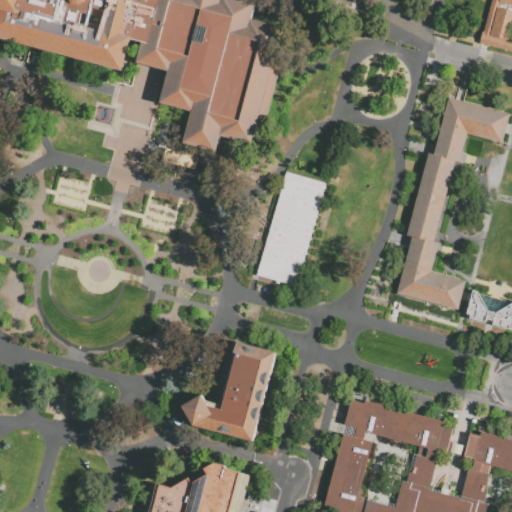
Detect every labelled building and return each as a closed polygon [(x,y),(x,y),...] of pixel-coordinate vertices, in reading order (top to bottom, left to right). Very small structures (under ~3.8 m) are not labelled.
[(157,0),(146,41),(141,40),(128,37),(120,69),(0,38),(0,0),(157,0)] [(157,0),(250,0),(255,1),(251,18),(282,26),(276,51),(282,53),(277,72),(263,128),(255,126),(250,144),(223,137),(219,153),(180,144),(188,112),(158,104),(166,70),(151,66),(135,62),(141,40),(146,41),(157,0)] [(489,0),(511,0),(511,51),(478,42),(481,33),(489,0)] [(508,114),(501,143),(466,133),(459,162),(455,161),(434,241),(439,242),(431,270),(467,279),(459,309),(397,293),(412,236),(406,235),(428,154),(434,155),(449,98),(508,114)] [(176,151),(202,158),(198,170),(173,163),(176,151)] [(286,172),(326,184),(296,288),(259,278),(286,172)] [(466,313),(472,289),(511,300),(511,325),(507,328),(487,323),(468,318),(466,313)] [(235,351),(238,341),(276,351),(253,440),(194,424),(183,404),(203,393),(209,405),(223,409),(238,352),(235,351)] [(354,511),(325,504),(344,435),(371,442),(357,495),(363,496),(394,505),(401,479),(406,480),(413,454),(416,455),(419,445),(343,424),(350,398),(363,402),(364,399),(443,420),(442,426),(451,428),(445,451),(437,448),(427,486),(443,491),(458,495),(466,467),(469,468),(472,458),(463,456),(469,432),(478,434),(479,429),(511,437),(511,473),(495,469),(488,495),(492,496),(490,504),(487,511),(354,511)] [(251,479),(242,511),(144,511),(152,485),(173,491),(190,481),(193,487),(210,477),(207,472),(216,466),(226,469),(228,473),(251,479)]
